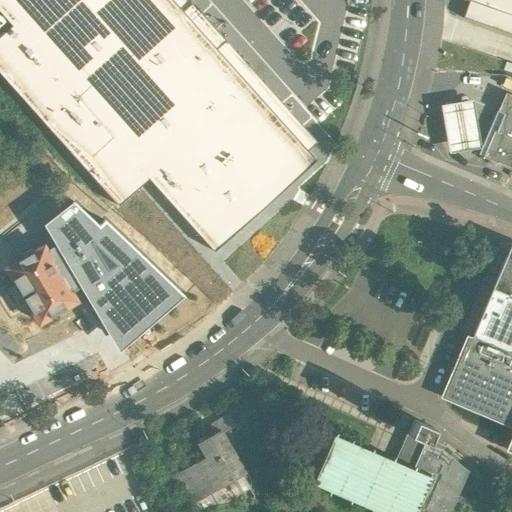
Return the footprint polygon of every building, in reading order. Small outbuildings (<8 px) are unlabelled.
[(148,177),(215,251),(315,160),(215,50),(225,41),(205,18),(199,23),(190,13),(187,10),(192,5),(191,3),(181,12),(175,6),(169,0),(0,0),(0,14),(12,27),(0,37),(0,75),(117,204),(148,177)] [(511,0),(462,0),(469,2),(463,20),(511,37),(511,0)] [(511,96),(505,93),(497,112),(504,115),(511,118),(511,96)] [(441,106),(449,153),(479,148),(471,101),(441,106)] [(494,130),(483,158),(496,163),(497,162),(511,168),(511,118),(504,115),(497,131),(494,130)] [(176,294),(179,292),(105,220),(98,227),(78,206),(51,227),(60,242),(44,251),(70,293),(85,284),(119,341),(176,294)] [(511,245),(510,245),(491,289),(511,297),(511,245)] [(70,293),(44,251),(42,248),(7,269),(17,284),(9,289),(20,307),(28,303),(39,323),(58,312),(62,312),(66,312),(70,310),(72,307),(73,303),(76,301),(70,293)] [(511,350),(511,297),(491,289),(471,336),(511,353),(511,350)] [(471,336),(470,336),(470,337),(466,336),(439,398),(511,429),(511,432),(504,451),(511,454),(511,353),(471,336)] [(229,415),(209,426),(214,435),(220,431),(222,434),(235,426),(229,415)] [(435,429),(414,420),(407,435),(405,435),(394,460),(331,432),(306,486),(364,511),(417,511),(419,509),(425,511),(448,511),(466,473),(442,451),(428,444),(435,429)] [(222,434),(220,431),(214,435),(197,444),(205,458),(176,474),(193,503),(240,476),(224,447),(228,445),(222,434)] [(253,497),(261,493),(252,479),(250,480),(246,473),(240,476),(253,497)]
